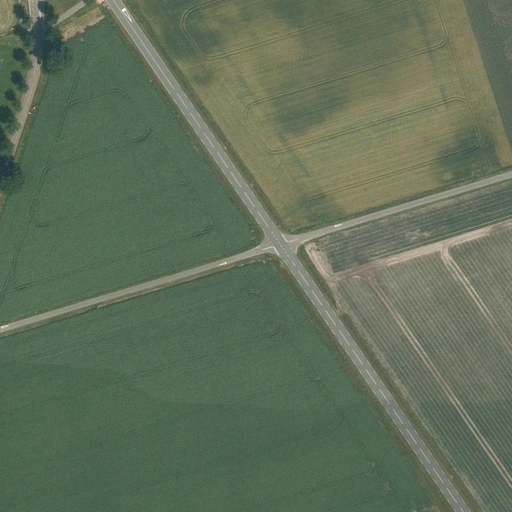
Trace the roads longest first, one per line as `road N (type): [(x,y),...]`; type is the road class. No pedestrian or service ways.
road 1 (primary): [(462,511),(279,244)]
road 2 (primary): [(279,244),(112,0)]
road 3 (unclassified): [(0,330),(279,244)]
road 4 (unclassified): [(279,244),(511,173)]
road 5 (tertiary): [(0,179),(33,75),(36,0)]
